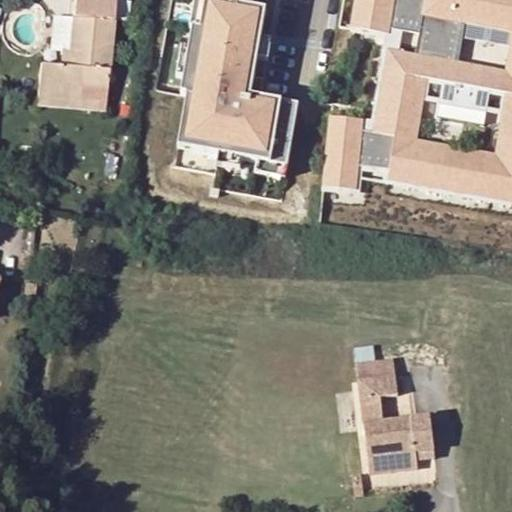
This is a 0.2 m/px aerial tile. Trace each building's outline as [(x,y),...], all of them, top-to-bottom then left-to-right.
[(112,0),(70,0),(66,51),(64,66),(57,65),(37,63),(34,96),(76,100),(77,85),(102,87),(112,0)] [(190,31),(198,32),(203,1),(196,0),(193,0),(188,30),(190,31)] [(464,20),(511,28),(511,33),(511,0),(354,0),(349,30),(386,37),(388,31),(417,36),(413,56),(386,52),(371,134),(360,132),(361,121),(329,118),(322,188),(353,192),(356,168),(387,170),(385,180),(509,202),(511,192),(511,60),(506,59),(504,72),(456,64),(464,20)] [(264,12),(203,1),(198,32),(190,31),(188,47),(191,48),(186,81),(183,80),(180,96),(186,97),(180,131),(193,134),(190,152),(217,157),(240,161),(255,163),(285,169),(296,106),(249,98),(256,60),(259,42),(264,12)] [(268,43),(259,42),(256,60),(265,62),(268,43)] [(186,81),(191,48),(188,47),(181,46),(176,79),(183,80),(186,81)] [(58,50),(57,65),(64,66),(66,51),(58,50)] [(369,122),(361,121),(360,132),(371,134),(386,52),(381,51),(369,122)] [(34,105),(100,112),(102,87),(77,85),(76,100),(34,96),(34,105)] [(193,134),(180,131),(177,149),(190,152),(193,134)] [(240,161),(217,157),(215,167),(222,168),(238,171),(240,161)] [(285,169),(255,163),(253,174),(284,179),(285,169)] [(222,168),(215,167),(213,167),(212,173),(220,175),(222,168)] [(509,206),(509,202),(385,180),(384,184),(509,206)] [(15,301),(25,300),(24,285),(14,285),(15,301)] [(355,373),(357,454),(381,454),(382,457),(408,456),(408,446),(425,446),(424,416),(369,416),(368,392),(394,390),(392,370),(355,373)] [(358,468),(426,465),(425,446),(408,446),(408,456),(382,457),(381,454),(357,454),(358,468)]
